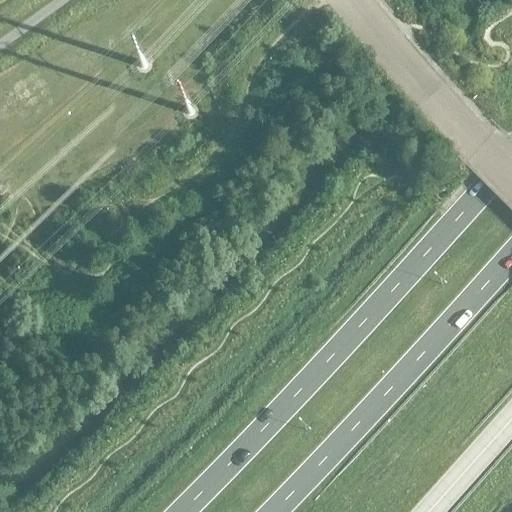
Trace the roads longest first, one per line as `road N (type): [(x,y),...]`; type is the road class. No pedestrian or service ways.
road 1 (trunk): [(511,145),(165,511)]
road 2 (unknown): [(0,233),(61,263),(84,256),(225,145),(259,52),(319,0)]
road 3 (trunk): [(279,511),(511,261)]
